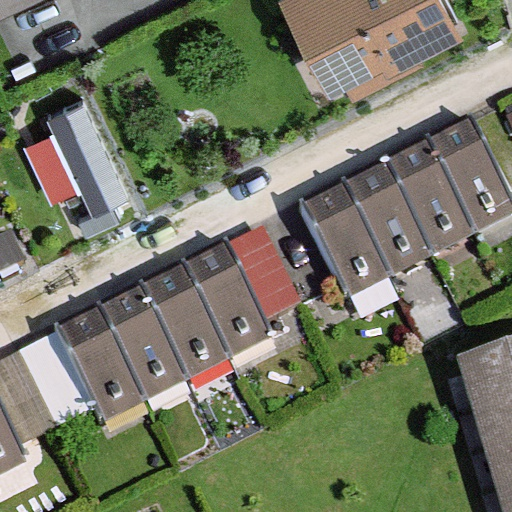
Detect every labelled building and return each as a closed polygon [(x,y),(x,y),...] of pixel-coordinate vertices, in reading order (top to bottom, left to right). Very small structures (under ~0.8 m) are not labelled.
[(444,0),(279,0),(324,91),(457,25),(444,0)] [(25,119),(75,227),(142,196),(92,88),(25,119)] [(339,298),(511,211),(511,207),(469,123),(294,211),(339,298)] [(0,267),(33,247),(16,219),(2,227),(0,224),(0,267)] [(107,439),(277,349),(228,257),(58,347),(107,439)] [(511,511),(511,361),(463,376),(501,511),(511,511)] [(0,480),(29,464),(0,414),(0,480)]
